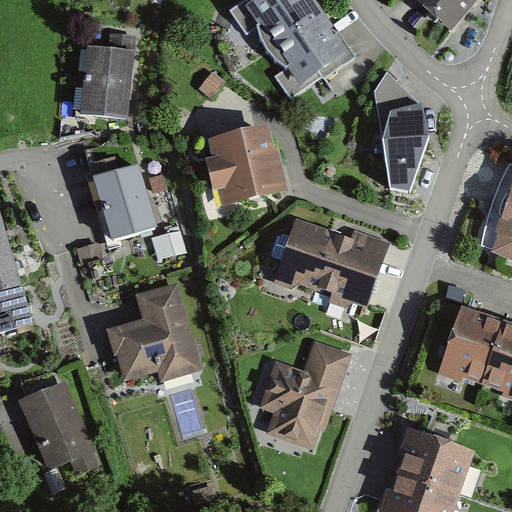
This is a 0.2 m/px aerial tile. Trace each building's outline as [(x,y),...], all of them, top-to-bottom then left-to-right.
[(248,0),(230,12),(246,37),(257,30),(260,42),(267,53),(300,31),(303,36),(323,20),(310,1),(305,4),(302,0),(248,0)] [(417,0),(451,28),(474,0),(417,0)] [(330,30),(323,20),(303,36),(300,31),(267,53),(276,64),(286,71),(275,78),(291,102),(355,59),(339,36),(331,41),(325,34),(330,30)] [(110,52),(90,50),(83,114),(127,119),(136,39),(112,37),(110,52)] [(225,83),(213,74),(201,89),(213,99),(225,83)] [(411,193),(430,140),(423,108),(413,111),(408,94),(377,102),(380,119),(390,117),(383,143),(390,190),(411,193)] [(265,135),(220,146),(224,161),(213,163),(218,187),(229,185),(233,202),(249,198),(248,194),(262,190),(263,195),(280,191),(275,169),(280,168),(277,154),(270,155),(265,135)] [(511,165),(500,196),(511,200),(511,207),(496,253),(511,258),(511,165)] [(156,230),(138,168),(96,180),(114,242),(156,230)] [(0,334),(32,325),(0,218),(0,334)] [(353,245),(299,226),(294,239),(284,236),(280,238),(274,255),(276,259),(286,262),(283,271),(297,276),(296,280),(366,305),(387,246),(356,235),(353,245)] [(186,252),(180,233),(160,239),(166,259),(186,252)] [(99,245),(80,251),(84,265),(103,259),(99,245)] [(202,373),(179,287),(135,298),(141,324),(105,333),(119,387),(156,377),(158,384),(202,373)] [(511,332),(465,316),(447,368),(511,390),(511,332)] [(331,428),(353,359),(315,347),(306,374),(272,364),(259,405),(273,410),(265,435),(310,449),(318,424),(331,428)] [(92,453),(56,371),(24,385),(31,401),(24,404),(53,469),(92,453)] [(449,511),(469,456),(416,438),(390,511),(449,511)] [(66,490),(57,470),(44,475),(53,496),(66,490)]
